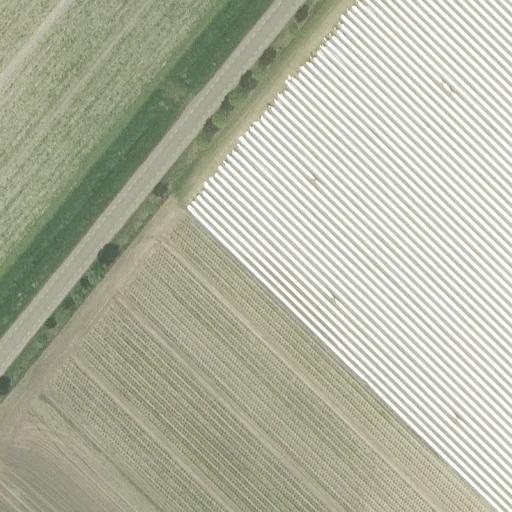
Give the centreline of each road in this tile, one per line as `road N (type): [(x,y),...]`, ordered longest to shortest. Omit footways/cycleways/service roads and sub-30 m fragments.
road 1 (tertiary): [(0,360),(288,0)]
road 2 (track): [(0,266),(221,0)]
